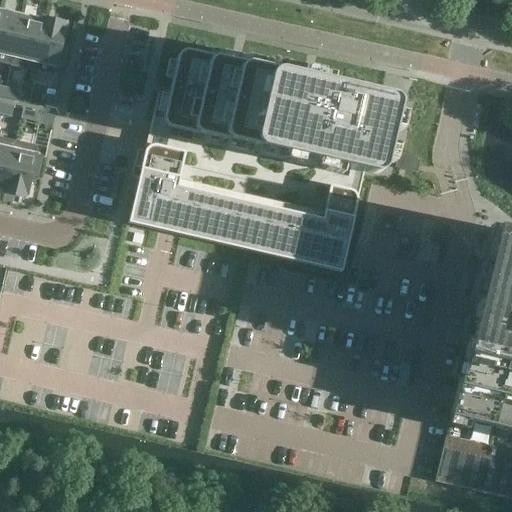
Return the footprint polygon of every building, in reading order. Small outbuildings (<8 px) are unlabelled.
[(0,63),(10,66),(21,17),(0,12),(0,13),(0,63)] [(31,71),(43,19),(42,18),(41,21),(21,17),(10,66),(31,71)] [(61,68),(65,48),(60,47),(65,24),(43,19),(31,71),(53,76),(55,67),(61,68)] [(129,215),(127,224),(159,231),(178,236),(243,251),(340,273),(361,181),(363,173),(367,155),(381,95),(380,95),(311,79),(302,77),(239,63),(230,61),(184,51),(183,51),(182,51),(181,52),(180,53),(179,53),(178,54),(178,55),(177,56),(177,57),(176,58),(168,96),(157,94),(145,148),(142,158),(138,178),(133,198),(129,215)] [(15,101),(17,91),(5,88),(3,98),(15,101)] [(56,110),(58,100),(46,98),(44,107),(56,110)] [(0,114),(11,117),(13,107),(1,105),(0,110),(0,114)] [(52,126),(54,117),(43,114),(40,124),(52,126)] [(15,141),(0,137),(0,189),(3,190),(2,193),(3,193),(15,141)] [(35,156),(37,146),(15,141),(3,193),(25,198),(31,175),(38,177),(42,157),(35,156)] [(420,159),(413,157),(398,153),(394,168),(417,173),(420,159)] [(511,229),(510,229),(490,225),(431,479),(511,497),(511,229)]
